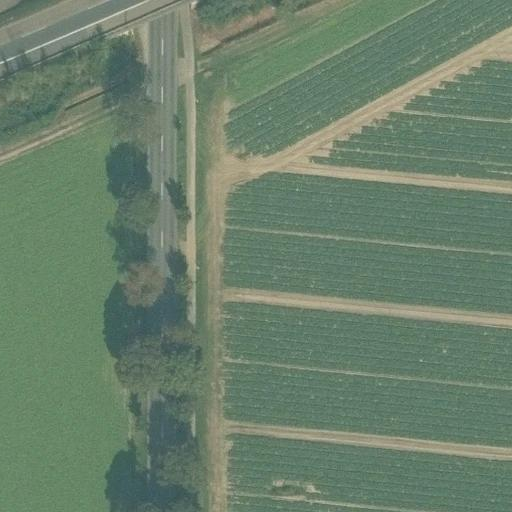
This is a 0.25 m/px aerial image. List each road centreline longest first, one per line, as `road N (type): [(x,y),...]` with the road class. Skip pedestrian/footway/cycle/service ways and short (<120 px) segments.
road 1 (unclassified): [(161,0),(162,511)]
road 2 (track): [(0,159),(161,92)]
road 3 (motorway): [(0,55),(131,0)]
